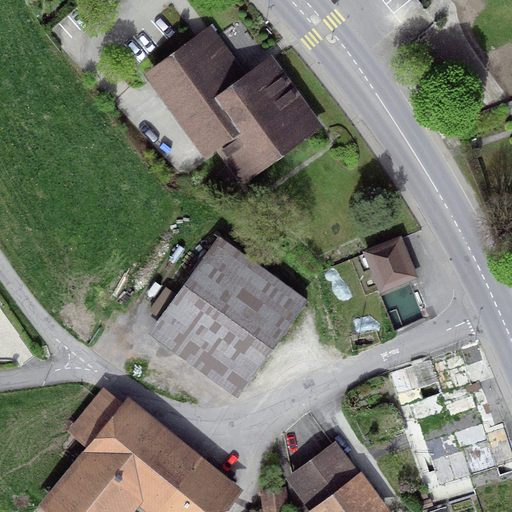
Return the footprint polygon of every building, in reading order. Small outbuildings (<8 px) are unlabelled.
[(206,36),(199,40),(234,89),(241,84),(248,79),(244,73),(213,31),(206,36)] [(199,40),(152,74),(205,149),(217,140),(240,173),(313,121),(270,63),(248,79),(241,84),(234,89),(199,40)] [(381,289),(414,275),(399,239),(366,252),(381,289)] [(164,318),(245,378),(292,313),(211,254),(164,318)] [(161,317),(176,295),(165,288),(149,310),(161,317)] [(123,411),(102,394),(71,432),(92,449),(47,503),(58,511),(123,511),(142,489),(169,511),(212,511),(228,493),(124,409),(123,411)] [(482,405),(451,408),(455,442),(485,439),(482,405)] [(292,477),(316,510),(312,511),(381,511),(334,447),(292,477)] [(263,482),(266,511),(284,511),(280,480),(263,482)]
